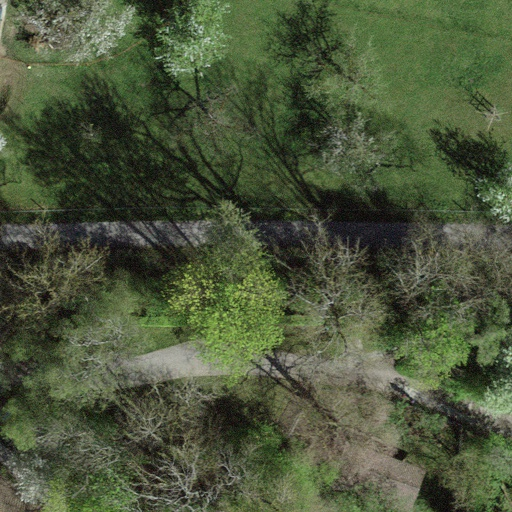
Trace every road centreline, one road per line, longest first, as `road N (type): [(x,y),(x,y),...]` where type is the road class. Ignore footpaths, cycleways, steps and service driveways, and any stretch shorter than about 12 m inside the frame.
road 1 (track): [(511,423),(370,369),(284,358),(0,371)]
road 2 (track): [(511,243),(0,247)]
